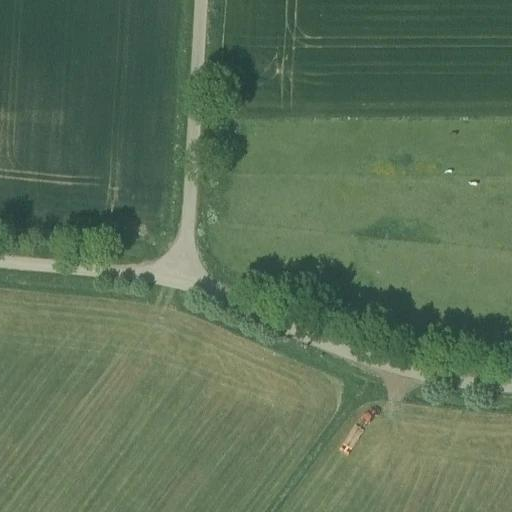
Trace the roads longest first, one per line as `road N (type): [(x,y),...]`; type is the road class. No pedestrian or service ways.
road 1 (unclassified): [(511,385),(424,376),(184,284)]
road 2 (unclassified): [(184,284),(201,0)]
road 3 (unclassified): [(0,261),(184,284)]
